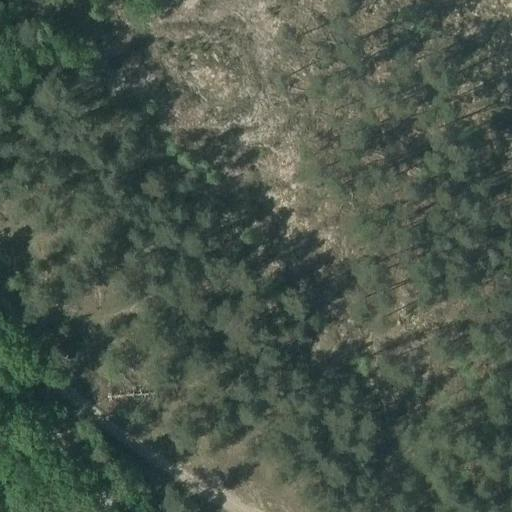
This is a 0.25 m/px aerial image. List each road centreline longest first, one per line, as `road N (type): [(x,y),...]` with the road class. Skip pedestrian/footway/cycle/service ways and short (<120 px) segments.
road 1 (track): [(241,511),(107,431),(0,301)]
road 2 (track): [(113,511),(0,369)]
